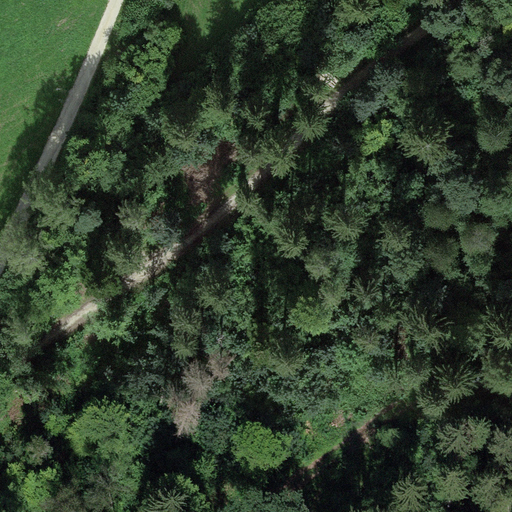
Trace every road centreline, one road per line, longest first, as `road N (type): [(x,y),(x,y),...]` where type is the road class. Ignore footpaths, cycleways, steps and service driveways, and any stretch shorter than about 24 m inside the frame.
road 1 (track): [(0,366),(160,262),(273,166),(337,98),(466,0)]
road 2 (track): [(0,265),(118,0)]
road 3 (track): [(160,262),(31,196)]
